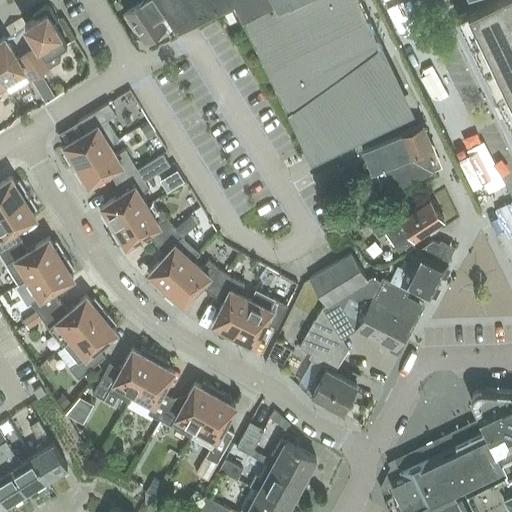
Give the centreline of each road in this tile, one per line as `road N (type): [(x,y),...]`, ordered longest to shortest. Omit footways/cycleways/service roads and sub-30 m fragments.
road 1 (unclassified): [(369,456),(145,315),(78,230),(20,136)]
road 2 (tertiary): [(393,0),(511,236)]
road 3 (residential): [(20,136),(135,67),(90,0)]
road 4 (residential): [(369,456),(415,369),(439,359),(511,355)]
